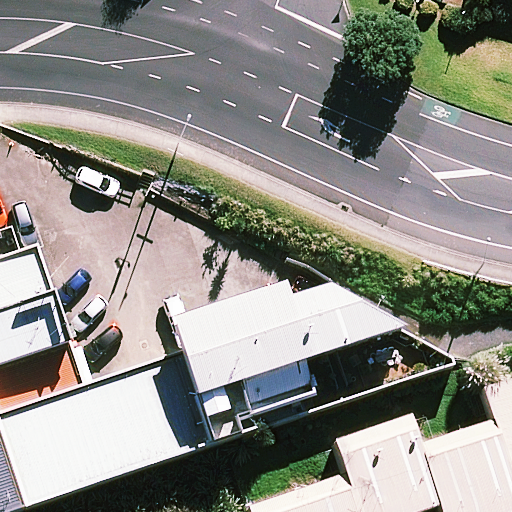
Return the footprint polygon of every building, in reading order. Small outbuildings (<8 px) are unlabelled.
[(0,220),(0,300),(37,287),(48,283),(22,213),(0,220)] [(0,300),(0,407),(71,382),(37,287),(0,300)] [(144,335),(151,352),(172,411),(378,335),(266,292),(144,335)] [(0,407),(0,452),(16,497),(181,436),(172,411),(151,352),(71,382),(0,407)] [(461,511),(511,493),(511,371),(467,388),(478,417),(416,440),(405,411),(325,440),(335,465),(239,501),(243,511),(379,511),(428,494),(434,511),(461,511)] [(0,502),(16,497),(0,452),(0,502)]
